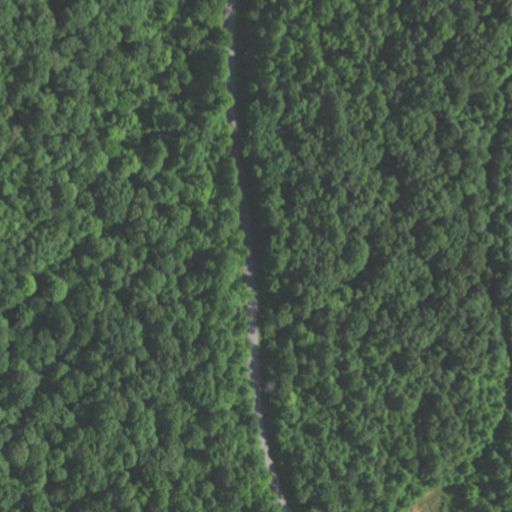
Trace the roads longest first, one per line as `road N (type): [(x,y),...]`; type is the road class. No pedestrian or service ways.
road 1 (residential): [(285,511),(254,379),(234,0)]
road 2 (residential): [(0,488),(16,445),(76,349),(92,185),(146,117),(235,113)]
